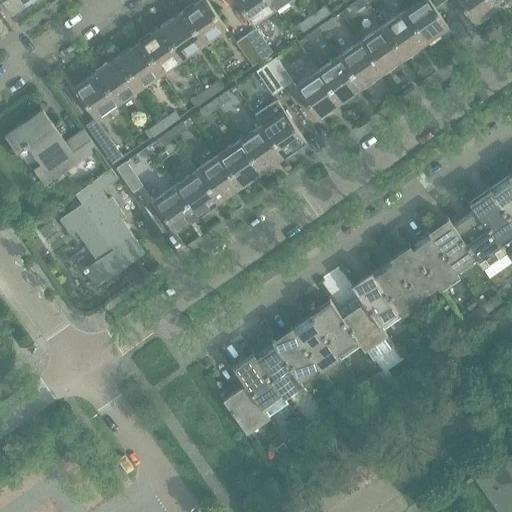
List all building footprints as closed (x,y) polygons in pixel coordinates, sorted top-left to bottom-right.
[(1,0),(11,13),(29,0),(1,0)] [(198,0),(182,12),(204,43),(226,27),(206,0),(198,0)] [(234,0),(252,24),(274,9),(268,0),(234,0)] [(268,0),(274,9),(286,0),(268,0)] [(354,12),(367,3),(365,0),(354,0),(349,4),(354,12)] [(434,8),(445,1),(444,0),(419,0),(405,10),(427,41),(447,27),(434,8)] [(497,8),(491,0),(444,0),(445,1),(445,0),(457,0),(474,24),(497,8)] [(311,14),(317,22),(330,13),(325,5),(311,14)] [(405,56),(427,41),(405,10),(383,25),(405,56)] [(182,58),(204,43),(182,12),(161,27),(182,58)] [(304,31),(317,22),(311,14),(298,23),(304,31)] [(319,25),(324,33),(338,23),(333,16),(319,25)] [(312,41),(324,33),(319,25),(306,34),(312,41)] [(383,71),(405,56),(383,25),(361,40),(383,71)] [(160,73),(182,58),(161,27),(139,42),(160,73)] [(245,35),(262,59),(272,52),(255,28),(245,35)] [(289,42),(295,38),(296,37),(295,36),(290,29),(283,34),(289,42)] [(252,66),(262,59),(245,35),(235,42),(252,66)] [(362,86),(383,71),(361,40),(340,55),(362,86)] [(139,88),(160,73),(139,42),(117,57),(139,88)] [(340,102),(362,86),(340,55),(318,70),(340,102)] [(117,103),(139,88),(117,57),(96,72),(117,103)] [(266,64),(282,88),(292,82),(276,57),(266,64)] [(272,95),(282,88),(266,64),(256,71),(272,95)] [(317,117),(340,102),(318,70),(295,86),(317,117)] [(95,118),(117,103),(96,72),(73,87),(95,118)] [(204,89),(209,97),(224,87),(218,79),(204,89)] [(196,106),(209,97),(204,89),(191,98),(196,106)] [(212,99),(217,107),(231,98),(226,90),(212,99)] [(204,116),(217,107),(212,99),(198,109),(204,116)] [(45,185),(97,150),(83,130),(66,142),(42,108),(4,135),(16,152),(27,144),(41,163),(34,169),(45,185)] [(161,119),(166,127),(181,117),(175,109),(161,119)] [(261,125),(283,156),(305,140),(283,109),(261,125)] [(122,156),(105,132),(96,118),(86,125),(112,163),(122,156)] [(154,136),(166,127),(161,119),(148,128),(154,136)] [(168,130),(174,137),(188,127),(182,120),(168,130)] [(261,170),(283,156),(261,125),(240,140),(261,170)] [(161,146),(174,137),(168,130),(156,138),(161,146)] [(239,186),(261,170),(240,140),(218,155),(239,186)] [(218,201),(239,186),(218,155),(196,170),(218,201)] [(142,186),(126,161),(116,168),(133,192),(142,186)] [(196,170),(188,176),(182,167),(170,175),(176,184),(174,185),(196,216),(218,201),(196,170)] [(76,193),(81,201),(82,203),(59,219),(70,234),(75,230),(96,259),(86,266),(82,268),(95,287),(144,252),(121,218),(124,216),(112,198),(108,200),(101,190),(117,179),(110,169),(76,193)] [(511,220),(511,179),(493,192),(511,220)] [(174,231),(196,216),(174,185),(152,200),(174,231)] [(497,242),(511,231),(511,220),(493,192),(473,206),(497,242)] [(505,253),(497,242),(473,206),(472,207),(473,208),(452,223),(451,222),(483,268),(505,253)] [(483,269),(483,268),(451,222),(431,235),(456,271),(475,257),(483,269)] [(437,284),(456,271),(431,235),(412,249),(437,284)] [(418,297),(437,284),(412,249),(393,262),(418,297)] [(399,310),(418,297),(393,262),(374,275),(399,310)] [(386,319),(399,310),(374,275),(355,289),(380,324),(386,333),(392,329),(386,319)] [(386,333),(380,324),(355,289),(354,289),(363,302),(342,317),(333,304),(332,304),(365,351),(387,335),(385,333),(386,333)] [(488,312),(504,301),(498,294),(483,305),(488,312)] [(365,351),(332,304),(313,318),(337,352),(356,339),(365,351)] [(463,319),(470,328),(487,316),(486,314),(480,307),(463,319)] [(318,366),(337,352),(313,318),(294,331),(318,366)] [(299,379),(318,366),(294,331),(275,344),(299,379)] [(280,392),(299,379),(275,344),(256,357),(280,392)] [(260,406),(280,392),(256,357),(236,371),(260,406)] [(269,418),(260,406),(236,371),(245,384),(223,400),(246,433),(269,418)] [(387,383),(378,371),(362,382),(371,394),(387,383)] [(432,432),(458,414),(449,400),(423,418),(432,432)] [(444,449),(449,457),(455,465),(487,442),(476,427),(444,449)] [(279,446),(278,451),(281,455),(289,450),(283,442),(279,446)] [(511,511),(511,452),(476,478),(499,511),(511,511)]
